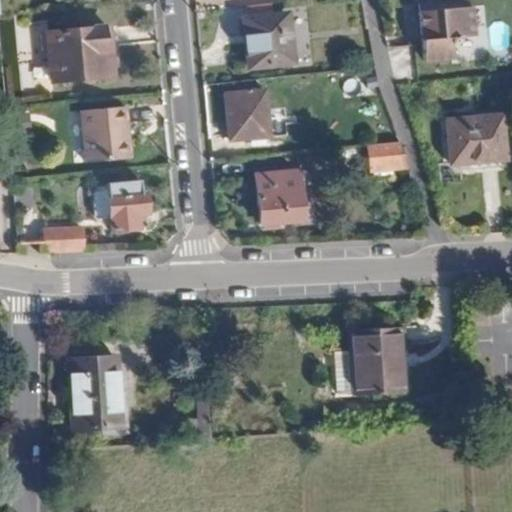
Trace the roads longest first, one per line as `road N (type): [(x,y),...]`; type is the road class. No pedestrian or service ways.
road 1 (residential): [(511,253),(444,255),(402,268),(201,276)]
road 2 (residential): [(171,0),(201,276)]
road 3 (residential): [(26,280),(24,511)]
road 4 (residential): [(201,276),(26,280)]
